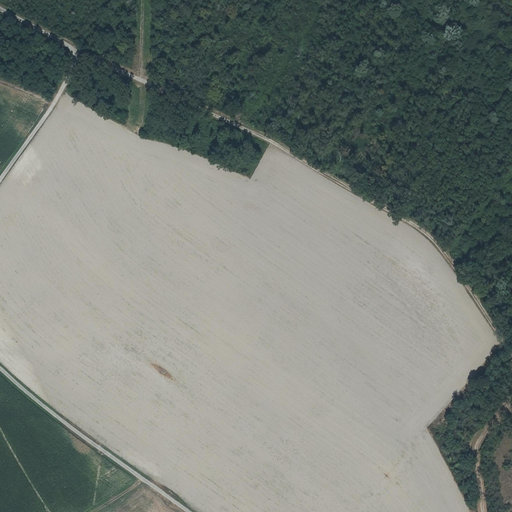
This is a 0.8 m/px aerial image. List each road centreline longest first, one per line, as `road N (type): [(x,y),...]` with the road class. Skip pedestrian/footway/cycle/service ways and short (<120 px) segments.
road 1 (track): [(246,129),(432,237),(493,325),(511,361),(509,406),(473,444),(484,511)]
road 2 (track): [(82,52),(246,129),(330,0)]
road 3 (unclassified): [(0,9),(82,52),(0,177)]
road 4 (unclassified): [(0,369),(189,511)]
